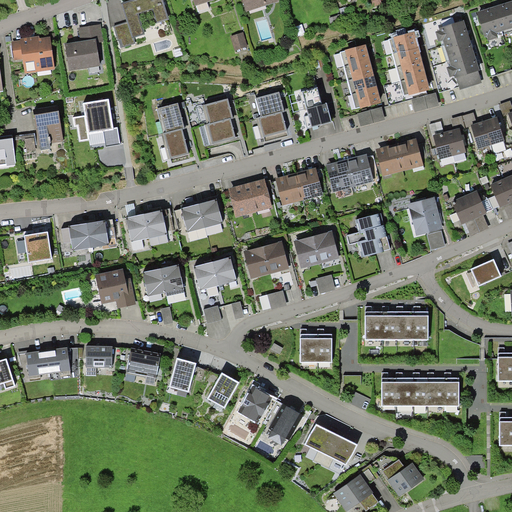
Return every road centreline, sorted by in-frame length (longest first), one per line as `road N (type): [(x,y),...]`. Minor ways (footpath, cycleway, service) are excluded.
road 1 (residential): [(511,91),(219,174),(0,213)]
road 2 (residential): [(468,494),(442,451),(226,351)]
road 3 (residential): [(226,351),(128,327),(71,325),(0,339)]
road 4 (residential): [(226,351),(247,324),(423,266)]
